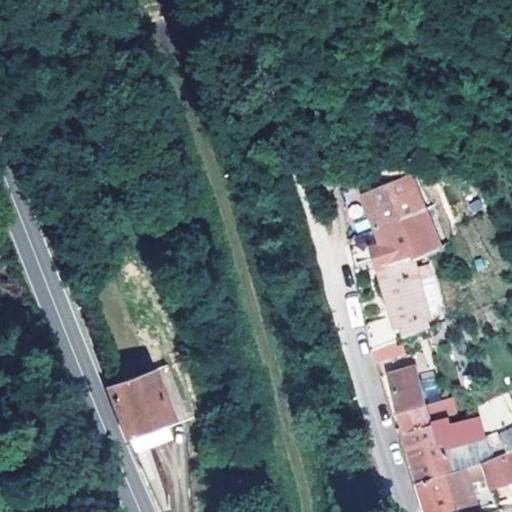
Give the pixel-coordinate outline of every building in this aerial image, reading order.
[(343,81),(344,62),(330,61),(328,80),(343,81)] [(361,196),(374,232),(378,231),(422,213),(409,177),(361,196)] [(422,213),(378,231),(383,247),(372,252),(377,268),(409,259),(411,260),(422,255),(437,249),(422,213)] [(366,325),(370,351),(399,341),(405,339),(426,330),(423,320),(428,317),(419,283),(429,279),(425,262),(414,266),(411,260),(409,259),(377,268),(392,317),(366,325)] [(399,341),(370,351),(376,363),(403,355),(399,341)] [(403,427),(405,435),(429,429),(430,424),(448,419),(452,425),(460,423),(453,399),(424,405),(413,369),(388,377),(397,407),(403,427)] [(108,390),(127,436),(169,419),(150,370),(106,387),(108,390)] [(474,408),(487,434),(511,421),(511,403),(506,392),(474,408)] [(419,483),(452,473),(442,441),(475,433),(474,420),(471,420),(460,423),(452,425),(448,419),(430,424),(429,429),(405,435),(412,457),(419,483)] [(403,427),(395,429),(397,437),(405,435),(403,427)] [(135,452),(173,439),(169,428),(131,440),(135,452)] [(426,506),(427,511),(478,511),(479,510),(494,504),(491,492),(480,496),(476,482),(488,479),(492,490),(511,483),(511,452),(479,466),(452,473),(419,483),(426,506)]
